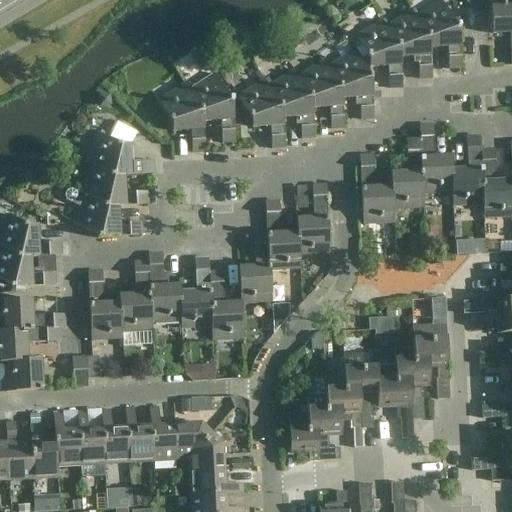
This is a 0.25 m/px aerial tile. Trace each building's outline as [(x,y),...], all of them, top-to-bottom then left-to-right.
[(511,0),(490,0),(492,35),(510,34),(511,67),(511,66),(511,0)] [(412,12),(411,12),(429,40),(430,57),(431,57),(431,49),(448,48),(449,71),(462,70),(460,26),(457,26),(441,2),(416,18),(412,12)] [(401,67),(401,59),(418,58),(419,80),(432,80),(431,57),(430,57),(429,40),(411,12),(386,28),(382,21),(381,22),(400,50),(401,67)] [(400,50),(381,22),(356,38),(367,57),(368,59),(369,59),(370,69),(388,68),(389,90),(402,89),(401,67),(400,50)] [(323,62),(328,69),(341,91),(342,108),(343,108),(343,100),(360,99),(361,121),(374,121),(371,76),(369,76),(353,52),(328,69),(324,62),(323,62)] [(313,117),(313,109),(330,109),(331,131),(344,130),(343,108),(342,108),(341,91),(328,69),(323,62),(299,78),(294,72),(312,100),(313,117)] [(282,110),(283,127),(284,127),(283,119),(300,118),(302,140),(314,140),(313,117),(312,100),(294,72),(269,88),(264,81),(264,82),(282,110)] [(184,86),(202,114),(203,131),(204,131),(203,123),(221,122),(222,144),(235,144),(232,99),(230,100),(214,76),(189,92),(185,85),(184,86)] [(285,149),(284,127),(283,127),(282,110),(264,82),(238,99),(249,117),(250,119),(251,119),(252,129),(270,128),(272,150),(285,149)] [(202,114),(184,86),(158,102),(170,120),(170,123),(172,123),(173,133),(191,132),(192,154),(205,153),(204,131),(203,131),(202,114)] [(420,141),(423,209),(424,209),(423,195),(452,194),(453,208),(451,158),(434,159),(433,127),(420,127),(420,141)] [(132,176),(132,177),(155,176),(154,163),(132,164),(131,145),(121,146),(121,144),(119,144),(100,134),(86,162),(115,177),(132,176)] [(452,158),(451,158),(453,208),(483,206),(484,220),(481,151),(480,138),(467,138),(468,171),(453,171),(452,158)] [(420,141),(406,142),(408,174),(391,174),(394,224),(394,211),(423,209),(420,141)] [(511,218),(511,174),(511,175),(511,178),(511,181),(496,183),(495,151),(481,151),(484,220),(511,218)] [(394,224),(391,174),(391,188),(375,189),(374,157),(360,158),(363,226),(394,224)] [(126,207),(126,208),(148,206),(148,193),(125,195),(124,177),(132,177),(132,176),(115,177),(86,162),(85,163),(92,166),(79,193),(109,208),(126,207)] [(326,187),(312,187),(314,219),(297,220),(300,270),(299,256),(330,255),(326,187)] [(98,239),(142,237),(141,224),(119,225),(118,208),(126,208),(126,207),(109,208),(79,193),(78,193),(71,189),(70,190),(68,190),(67,191),(66,192),(65,193),(65,194),(65,195),(65,197),(65,198),(66,199),(81,207),(72,224),(98,237),(98,239)] [(268,235),(271,304),(272,304),(270,272),(300,270),(297,220),(296,220),(297,234),(281,235),(279,203),(265,204),(267,236),(268,235)] [(144,221),(143,210),(124,211),(125,222),(144,221)] [(39,257),(39,258),(61,257),(61,244),(38,245),(37,227),(28,227),(27,225),(25,225),(6,216),(0,226),(0,247),(22,258),(39,257)] [(267,236),(254,236),(256,268),(239,269),(239,272),(243,340),(242,305),(271,304),(268,235),(267,236)] [(69,243),(68,243),(61,244),(61,257),(69,257),(69,243)] [(11,290),(55,287),(54,274),(32,275),(31,258),(39,258),(39,257),(22,258),(0,247),(0,281),(10,287),(11,290)] [(182,330),(180,287),(163,287),(162,256),(148,256),(149,263),(148,263),(152,332),(152,325),(181,323),(181,330),(182,330)] [(208,260),(195,261),(196,293),(181,294),(180,287),(182,330),(211,328),(212,342),(213,342),(209,274),(208,260)] [(148,263),(134,264),(136,296),(120,297),(122,340),(123,340),(122,333),(152,332),(148,263)] [(511,281),(511,269),(500,270),(501,283),(511,281)] [(239,272),(240,304),(224,305),(223,273),(209,274),(213,342),(243,340),(239,272)] [(122,340),(120,297),(119,297),(119,304),(103,305),(102,273),(88,274),(91,342),(122,340)] [(482,302),(493,302),(493,303),(511,301),(511,290),(502,291),(502,289),(482,291),(482,302)] [(0,332),(58,330),(65,329),(64,316),(32,318),(31,301),(0,302),(0,332)] [(511,301),(493,303),(493,302),(482,302),(463,303),(464,315),(484,314),(484,313),(498,312),(499,335),(511,334),(511,301)] [(412,328),(413,347),(414,347),(415,361),(428,360),(428,367),(429,367),(438,367),(438,380),(436,380),(437,401),(449,400),(445,322),(432,323),(432,327),(412,328)] [(0,363),(28,362),(41,361),(41,360),(27,361),(27,345),(59,343),(58,330),(0,332),(0,363)] [(511,340),(497,342),(498,353),(508,353),(511,353),(511,340)] [(412,421),(413,421),(424,421),(423,400),(422,400),(421,387),(430,386),(429,367),(428,367),(428,360),(415,361),(414,347),(413,347),(394,348),(395,367),(396,367),(397,381),(410,380),(411,411),(412,411),(412,421)] [(479,366),(500,365),(500,363),(511,362),(511,353),(508,353),(498,353),(479,354),(479,366)] [(361,430),(373,430),(372,409),(370,409),(370,396),(377,395),(378,395),(377,368),(364,369),(363,356),(343,357),(344,376),(345,376),(345,390),(359,389),(360,420),(361,420),(361,430)] [(74,390),(88,389),(86,359),(72,360),(74,390)] [(41,361),(28,362),(0,363),(5,364),(6,394),(50,391),(49,377),(42,378),(41,361)] [(395,367),(377,368),(378,395),(377,395),(378,408),(401,407),(402,420),(400,420),(402,441),(413,440),(413,421),(412,421),(412,411),(411,411),(410,380),(397,381),(396,367),(395,367)] [(362,449),(361,430),(361,420),(360,420),(359,389),(345,390),(345,376),(344,376),(325,377),(326,396),(327,396),(327,410),(340,409),(341,416),(350,416),(351,429),(352,429),(353,450),(362,449)] [(308,416),(309,430),(317,430),(318,452),(319,452),(319,463),(340,462),(339,450),(329,450),(328,436),(342,436),(341,416),(340,409),(327,410),(327,396),(326,396),(307,397),(308,416)] [(511,407),(502,408),(502,407),(482,408),(482,420),(501,419),(511,418),(511,417),(511,407)] [(151,427),(152,463),(176,462),(175,426),(160,427),(159,409),(149,410),(150,428),(151,427)] [(126,429),(127,429),(128,465),(152,463),(151,427),(150,428),(136,428),(135,411),(125,411),(126,429)] [(127,429),(126,429),(112,429),(111,412),(101,412),(102,430),(103,430),(104,466),(128,465),(127,429)] [(77,414),(78,431),(79,431),(80,467),(104,466),(103,430),(102,430),(88,431),(87,413),(77,414)] [(53,415),(55,444),(56,468),(57,468),(80,467),(79,431),(78,431),(64,432),(63,414),(53,415)] [(319,452),(318,452),(317,430),(309,430),(308,416),(289,417),(291,453),(309,452),(309,463),(319,463),(319,452)] [(511,417),(511,418),(501,419),(502,431),(511,430),(511,417)] [(6,425),(7,443),(9,482),(33,481),(31,441),(16,442),(15,425),(6,425)] [(201,425),(175,426),(176,462),(187,462),(212,435),(201,425)] [(30,427),(31,441),(33,481),(58,480),(57,468),(56,468),(55,444),(40,444),(39,427),(30,427)] [(222,444),(212,435),(187,462),(188,473),(224,471),(223,444),(222,444)] [(511,436),(504,437),(505,460),(492,461),(492,459),(471,460),(472,472),(491,471),(501,470),(511,469),(511,436)] [(7,443),(0,443),(0,482),(9,482),(7,443)] [(511,469),(501,470),(491,471),(491,483),(511,481),(511,480),(511,479),(511,469)] [(188,473),(189,497),(225,495),(243,494),(243,485),(225,486),(224,471),(188,473)] [(109,511),(109,477),(88,477),(87,511),(109,511)] [(403,511),(403,503),(403,484),(391,485),(392,505),(393,505),(393,511),(376,511),(376,492),(371,492),(370,492),(370,511),(403,511)] [(360,511),(370,511),(370,492),(371,492),(370,486),(358,486),(359,507),(361,507),(360,511)] [(336,506),(318,507),(318,511),(346,511),(346,493),(336,494),(336,506)] [(225,495),(189,497),(190,511),(243,511),(244,509),(226,510),(225,495)] [(415,511),(415,503),(403,503),(403,511),(415,511)]
